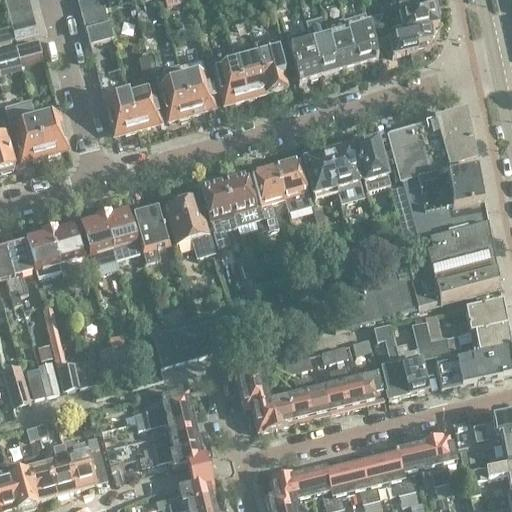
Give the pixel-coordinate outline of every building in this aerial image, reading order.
[(15,44),(37,38),(26,0),(18,0),(11,2),(4,4),(11,30),(15,44)] [(94,0),(77,5),(81,17),(104,11),(101,0),(94,0)] [(125,0),(103,0),(106,8),(126,3),(125,0)] [(397,0),(400,15),(433,8),(434,8),(432,0),(397,0)] [(433,8),(400,15),(399,16),(403,37),(432,30),(437,30),(436,26),(438,23),(437,18),(434,17),(433,8)] [(379,9),(378,9),(366,12),(368,20),(381,17),(379,9)] [(104,11),(81,17),(85,34),(108,27),(104,11)] [(381,20),(381,17),(368,20),(371,31),(373,31),(381,20)] [(344,25),(357,71),(358,70),(360,72),(366,70),(367,68),(378,65),(365,19),(344,25)] [(326,29),(338,76),(345,74),(347,75),(353,74),(354,71),(357,71),(344,25),(342,25),(342,24),(326,29)] [(112,43),(108,27),(85,34),(90,49),(112,43)] [(307,34),(321,80),(322,80),(325,81),(331,80),(332,77),(338,76),(326,29),(307,34)] [(11,30),(0,32),(0,47),(15,44),(11,30)] [(432,30),(403,37),(391,39),(394,51),(379,54),(381,64),(409,58),(416,56),(415,53),(424,51),(423,47),(431,45),(431,42),(434,38),(432,30)] [(287,43),(299,87),(309,83),(311,85),(317,83),(318,81),(321,80),(307,34),(306,35),(291,39),(289,41),(287,43)] [(42,56),(38,44),(16,50),(19,62),(42,56)] [(254,50),(267,96),(272,95),(275,96),(281,94),(283,91),(288,90),(275,44),(254,50)] [(0,67),(19,62),(16,50),(0,54),(0,67)] [(235,67),(246,104),(256,101),(257,99),(267,96),(254,50),(232,56),(235,67)] [(150,56),(145,57),(151,79),(160,77),(155,59),(151,60),(150,56)] [(416,56),(409,58),(412,70),(424,67),(421,56),(416,57),(416,56)] [(151,79),(145,57),(141,58),(142,63),(137,64),(143,81),(151,79)] [(225,107),(231,106),(233,105),(235,107),(246,104),(235,67),(215,73),(225,107)] [(206,79),(182,86),(192,119),(204,116),(204,113),(215,110),(206,79)] [(168,124),(177,121),(179,121),(179,123),(192,119),(182,86),(169,89),(166,80),(157,83),(168,124)] [(103,99),(114,139),(125,136),(126,138),(138,134),(129,101),(126,93),(103,99)] [(152,95),(129,101),(138,134),(150,131),(150,129),(160,126),(152,95)] [(45,161),(35,128),(33,118),(30,107),(7,113),(21,165),(32,162),(33,164),(45,161)] [(68,152),(57,112),(33,118),(35,128),(45,161),(57,157),(57,155),(68,152)] [(401,187),(475,167),(474,161),(473,156),(466,120),(460,117),(450,120),(411,131),(387,138),(401,187)] [(3,130),(0,130),(0,174),(1,177),(13,174),(12,171),(14,170),(3,130)] [(364,144),(357,146),(356,149),(354,150),(367,196),(390,190),(387,180),(377,143),(366,146),(364,144)] [(327,157),(337,193),(360,186),(350,151),(339,154),(337,152),(331,154),(329,156),(327,157)] [(314,199),(337,193),(327,157),(325,158),(323,156),(316,158),(315,161),(304,164),(314,199)] [(298,164),(275,170),(285,204),(283,204),(287,218),(311,211),(298,164)] [(403,192),(391,195),(388,195),(409,268),(333,289),(345,334),(417,314),(418,318),(419,317),(419,316),(496,294),(497,295),(499,295),(493,267),(489,267),(481,239),(487,238),(484,228),(483,228),(477,204),(482,203),(475,167),(401,187),(403,192)] [(272,207),(283,204),(285,204),(275,170),(253,176),(262,209),(260,210),(263,223),(267,235),(268,236),(279,233),(272,207)] [(246,178),(223,184),(240,243),(257,238),(260,251),(268,249),(265,236),(267,235),(263,223),(260,210),(255,211),(246,178)] [(213,237),(217,253),(228,250),(227,247),(240,243),(223,184),(201,191),(210,225),(211,225),(214,237),(213,237)] [(198,200),(167,209),(178,247),(193,243),(198,262),(214,257),(198,200)] [(316,228),(324,226),(320,210),(312,212),(316,228)] [(133,219),(144,256),(148,268),(159,264),(155,252),(169,249),(158,211),(133,219)] [(103,219),(116,265),(139,258),(127,214),(112,218),(112,216),(103,219)] [(81,228),(90,260),(96,281),(119,274),(116,265),(103,219),(95,221),(96,223),(81,228)] [(61,277),(62,281),(85,274),(73,230),(58,234),(57,232),(49,234),(61,277)] [(38,284),(61,277),(49,234),(41,237),(41,239),(27,243),(38,284)] [(6,252),(19,297),(26,295),(22,280),(32,278),(23,247),(6,252)] [(334,283),(354,277),(346,251),(325,257),(334,283)] [(0,253),(0,286),(5,285),(13,311),(22,308),(19,297),(6,252),(0,253)] [(505,322),(502,306),(464,314),(467,328),(458,330),(460,341),(507,330),(505,322)] [(258,311),(259,316),(267,346),(283,342),(273,307),(258,311)] [(306,337),(321,333),(314,312),(289,319),(297,348),(308,345),(306,337)] [(267,346),(259,316),(246,320),(254,350),(267,346)] [(233,319),(219,323),(228,354),(241,350),(233,319)] [(430,347),(441,345),(436,320),(425,323),(426,328),(430,347)] [(228,354),(219,323),(206,326),(214,357),(228,354)] [(188,332),(197,362),(214,357),(206,326),(188,332)] [(441,345),(430,347),(426,328),(411,331),(417,355),(418,361),(422,360),(423,365),(449,360),(448,356),(460,353),(459,349),(471,347),(474,358),(510,350),(507,330),(460,341),(449,344),(441,345)] [(380,375),(388,406),(408,401),(393,345),(393,344),(390,330),(372,334),(376,348),(384,346),(391,372),(380,375)] [(197,362),(188,332),(176,335),(185,365),(197,362)] [(176,335),(164,339),(173,369),(185,365),(176,335)] [(173,369),(164,339),(152,342),(160,373),(173,369)] [(393,344),(393,345),(408,401),(427,397),(418,361),(417,355),(405,357),(401,342),(393,344)] [(367,345),(351,349),(354,361),(370,356),(367,345)] [(511,352),(511,350),(510,350),(474,358),(472,358),(472,360),(466,361),(466,362),(435,369),(440,394),(511,378),(511,352)] [(123,351),(112,354),(120,383),(132,380),(123,351)] [(335,354),(339,365),(346,363),(343,351),(335,354)] [(50,353),(39,356),(41,365),(52,363),(50,353)] [(120,383),(112,354),(99,357),(108,387),(120,383)] [(335,354),(328,356),(331,367),(339,365),(335,354)] [(328,356),(320,358),(323,369),(331,367),(328,356)] [(299,364),(303,375),(310,373),(307,361),(299,364)] [(299,364),(292,366),(295,377),(303,375),(299,364)] [(234,377),(238,396),(266,389),(264,379),(273,377),(274,378),(282,376),(279,365),(271,367),(271,368),(234,377)] [(367,381),(358,383),(365,411),(383,406),(373,365),(364,367),(367,381)] [(292,366),(284,368),(287,379),(295,377),(292,366)] [(39,372),(41,381),(47,401),(58,398),(50,367),(38,370),(39,372)] [(85,367),(73,370),(79,394),(91,391),(85,367)] [(79,394),(73,370),(56,375),(63,399),(79,394)] [(39,372),(27,375),(30,384),(41,381),(39,372)] [(16,414),(28,410),(33,409),(22,373),(6,378),(16,414)] [(347,415),(365,411),(358,383),(349,385),(346,373),(337,375),(347,415)] [(347,415),(337,375),(329,377),(332,389),(322,392),(329,419),(347,415)] [(47,401),(41,381),(30,384),(35,404),(47,401)] [(311,424),(329,419),(322,392),(313,394),(310,382),(302,384),(311,424)] [(287,400),(294,428),(311,424),(302,384),(293,386),(296,398),(287,400)] [(269,405),(270,405),(266,389),(238,396),(243,414),(251,412),(250,412),(269,407),(269,405)] [(136,428),(191,414),(187,396),(160,403),(163,413),(134,421),(136,428)] [(287,400),(270,405),(269,405),(269,407),(276,433),(294,428),(287,400)] [(276,433),(269,407),(250,412),(251,412),(257,437),(276,433)] [(167,431),(169,440),(196,433),(191,414),(136,428),(138,436),(149,433),(150,435),(167,431)] [(511,419),(486,425),(451,432),(458,458),(501,448),(511,445),(511,419)] [(47,430),(38,433),(41,444),(50,442),(47,430)] [(41,444),(38,433),(28,435),(31,447),(41,444)] [(145,464),(201,450),(196,433),(169,440),(172,449),(143,456),(145,464)] [(449,440),(431,444),(446,501),(452,499),(445,470),(456,468),(449,440)] [(448,511),(446,501),(431,444),(413,448),(420,476),(430,474),(439,511),(448,511)] [(511,445),(501,448),(503,457),(492,459),(493,463),(490,464),(491,472),(511,467),(511,445)] [(63,449),(65,454),(76,497),(96,491),(96,490),(108,487),(99,455),(88,459),(85,449),(75,452),(73,446),(63,449)] [(413,448),(395,453),(409,510),(417,508),(410,479),(420,476),(413,448)] [(181,508),(214,500),(215,500),(211,484),(208,475),(205,465),(201,450),(145,464),(140,466),(143,474),(159,470),(159,472),(171,468),(173,474),(187,470),(189,479),(192,489),(177,493),(181,508)] [(379,464),(386,491),(395,489),(400,511),(409,510),(395,453),(394,453),(395,456),(394,457),(394,460),(379,464)] [(56,502),(76,497),(65,454),(53,458),(56,467),(47,469),(56,502)] [(7,475),(15,473),(17,472),(19,480),(9,482),(17,511),(35,511),(36,510),(37,510),(36,507),(25,465),(14,468),(12,461),(4,463),(7,475)] [(35,462),(25,465),(36,507),(56,502),(47,469),(38,472),(35,462)] [(379,464),(360,469),(371,511),(379,511),(375,494),(386,491),(379,464)] [(509,491),(511,490),(511,467),(491,472),(467,477),(472,503),(490,499),(487,484),(507,480),(509,491)] [(116,489),(127,486),(122,468),(111,471),(116,489)] [(343,473),(349,500),(359,497),(363,511),(371,511),(360,469),(343,473)] [(304,476),(311,504),(321,501),(324,511),(333,511),(322,471),(304,476)] [(323,471),(322,471),(333,511),(341,511),(339,502),(349,500),(343,473),(326,477),(326,474),(324,474),(323,471)] [(304,476),(287,480),(293,504),(295,503),(298,502),(299,507),(311,504),(304,476)] [(264,500),(266,511),(289,511),(296,510),(295,503),(293,504),(287,480),(268,485),(271,498),(264,500)] [(17,511),(9,482),(0,484),(0,511),(17,511)] [(216,511),(214,500),(181,508),(168,511),(167,511),(216,511)]
